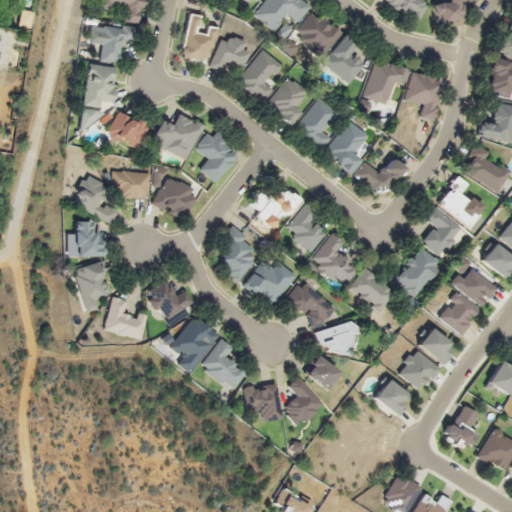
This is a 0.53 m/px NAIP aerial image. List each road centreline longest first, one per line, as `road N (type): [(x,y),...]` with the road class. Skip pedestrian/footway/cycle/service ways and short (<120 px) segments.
road 1 (residential): [(511,311),(410,448),(511,510)]
road 2 (residential): [(150,80),(215,102),(380,232)]
road 3 (residential): [(380,232),(441,147),(465,57),(497,0)]
road 4 (residential): [(341,0),(396,39),(465,57)]
road 5 (residential): [(270,343),(213,300),(187,244)]
road 6 (residential): [(187,244),(271,142)]
